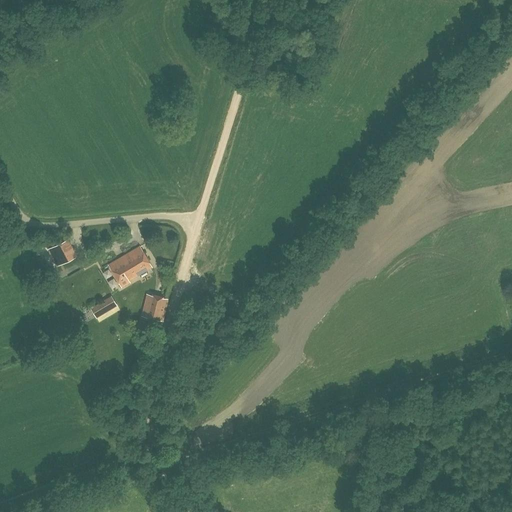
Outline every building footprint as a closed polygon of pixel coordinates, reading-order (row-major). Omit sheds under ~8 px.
[(56,267),(76,256),(67,239),(47,249),(56,267)] [(152,266),(140,246),(109,265),(121,287),(130,282),(129,280),(152,266)] [(162,320),(167,299),(147,295),(142,316),(162,320)] [(92,319),(117,305),(111,296),(87,309),(92,319)] [(180,448),(177,440),(172,442),(175,451),(180,448)]
